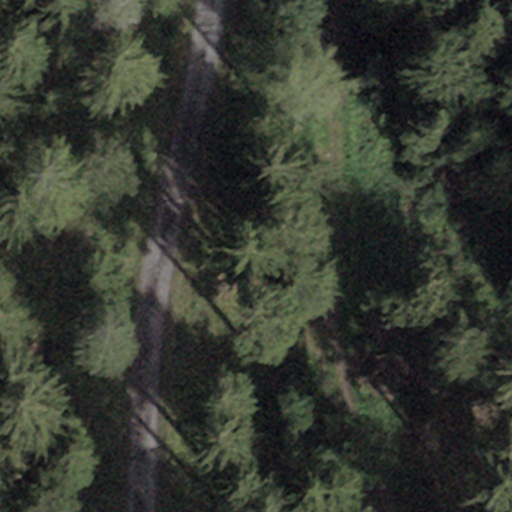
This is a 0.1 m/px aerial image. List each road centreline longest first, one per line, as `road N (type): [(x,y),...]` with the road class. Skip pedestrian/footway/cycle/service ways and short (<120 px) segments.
road 1 (track): [(390,511),(335,351),(332,0)]
road 2 (track): [(209,0),(197,102),(157,250),(142,511)]
